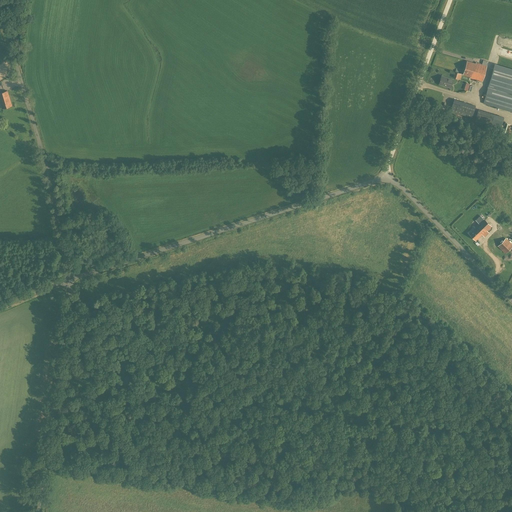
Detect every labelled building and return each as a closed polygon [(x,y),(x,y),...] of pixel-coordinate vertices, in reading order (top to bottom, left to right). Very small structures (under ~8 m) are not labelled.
[(511,50),(502,48),(500,56),(511,59),(511,50)] [(475,64),(467,61),(463,75),(470,77),(470,78),(482,81),(487,66),(476,62),(475,64)] [(455,71),(453,77),(460,79),(462,74),(455,71)] [(453,80),(442,76),(439,84),(450,87),(453,80)] [(511,89),(489,83),(483,103),(511,112),(511,89)] [(0,93),(0,101),(2,109),(11,106),(7,91),(0,93)] [(450,111),(472,117),(475,106),(454,99),(450,111)] [(482,234),(484,237),(489,233),(487,231),(491,226),(483,218),(474,226),(475,227),(469,233),(476,240),(482,234)] [(498,246),(505,253),(511,245),(511,244),(506,238),(498,246)]
